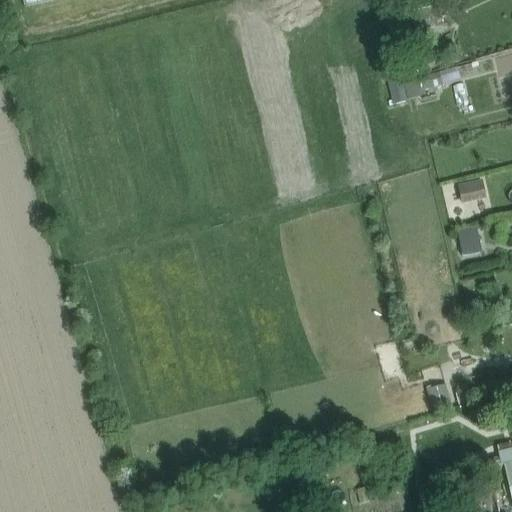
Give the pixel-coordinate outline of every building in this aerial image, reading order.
[(412,59),(416,75),(432,71),(428,55),(412,59)] [(407,64),(385,69),(394,105),(423,98),(421,91),(442,86),(439,73),(410,79),(407,64)] [(456,181),(458,202),(484,200),(483,180),(456,181)] [(477,228),(457,232),(463,257),(483,253),(477,228)] [(426,391),(433,414),(452,409),(445,386),(426,391)] [(435,502),(433,492),(422,494),(425,505),(435,502)]
